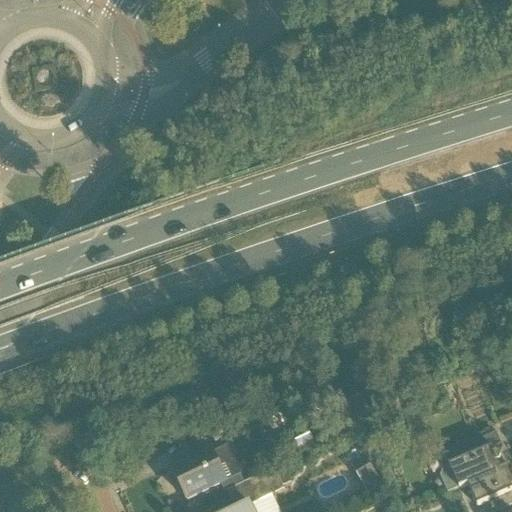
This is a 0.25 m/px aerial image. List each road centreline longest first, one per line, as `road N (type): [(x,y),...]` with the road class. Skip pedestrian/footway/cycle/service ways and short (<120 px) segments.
road 1 (primary): [(0,350),(511,177)]
road 2 (primary): [(511,115),(0,287)]
road 3 (unclassified): [(95,117),(159,105),(190,86),(214,54)]
